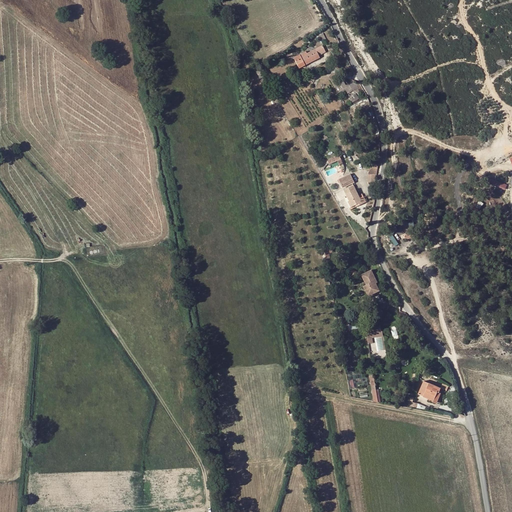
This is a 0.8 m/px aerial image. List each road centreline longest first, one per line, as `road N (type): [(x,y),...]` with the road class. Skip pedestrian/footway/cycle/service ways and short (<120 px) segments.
road 1 (residential): [(323,0),(353,47),(381,120),(384,158),(372,233),(386,273),(455,373),(485,511)]
road 2 (track): [(511,124),(459,0)]
road 3 (track): [(455,373),(418,259)]
